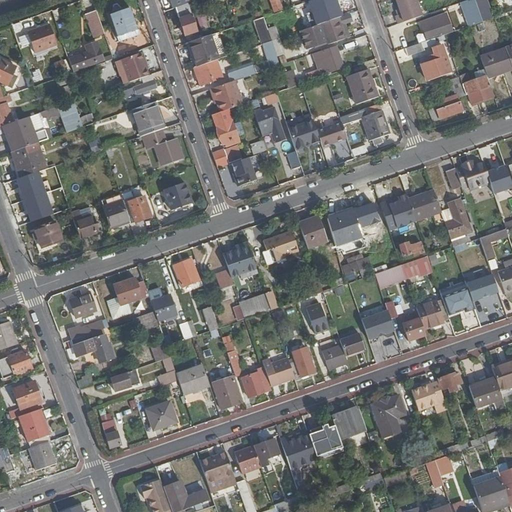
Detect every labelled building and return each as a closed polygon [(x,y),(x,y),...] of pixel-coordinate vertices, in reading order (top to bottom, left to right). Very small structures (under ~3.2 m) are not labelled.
[(187,4),(199,0),(169,0),(170,1),(171,1),(173,9),(175,8),(187,4)] [(270,0),(274,12),(282,10),(278,0),(270,0)] [(338,19),(344,17),(337,0),(316,0),(321,13),(322,17),(318,19),(317,15),(310,17),(313,27),(338,19)] [(398,25),(422,16),(416,0),(395,0),(399,9),(401,15),(397,17),(395,17),(398,25)] [(469,0),(468,0),(476,24),(482,22),(474,0),(469,0)] [(474,0),(482,22),(490,20),(482,0),(474,0)] [(188,44),(199,40),(187,4),(175,8),(187,44),(188,44)] [(61,20),(57,8),(52,10),(55,22),(61,20)] [(109,16),(116,37),(137,30),(130,9),(109,16)] [(93,39),(105,35),(97,11),(84,15),(93,39)] [(432,36),(444,32),(452,30),(447,15),(430,20),(432,26),(426,28),(424,28),(427,38),(432,36)] [(349,22),(346,16),(344,17),(338,19),(340,25),(344,23),(349,22)] [(340,25),(338,19),(313,27),(301,31),(307,50),(327,43),(328,46),(345,40),(340,25)] [(349,39),(344,23),(340,25),(345,40),(349,39)] [(50,24),(27,32),(34,52),(57,45),(50,24)] [(272,42),(279,39),(275,28),(268,30),(272,42)] [(447,40),(445,35),(434,39),(436,44),(447,40)] [(216,61),(218,60),(210,36),(199,40),(188,44),(196,68),(216,61)] [(272,42),(277,56),(284,54),(279,39),(272,42)] [(436,44),(434,39),(433,39),(422,43),(424,48),(436,44)] [(233,82),(280,65),(277,56),(272,42),(261,45),(265,57),(267,56),(269,61),(229,75),(231,82),(233,82)] [(89,56),(80,59),(81,62),(75,64),(77,70),(103,61),(96,43),(86,47),(89,56)] [(422,43),(405,49),(407,56),(424,50),(424,48),(422,43)] [(194,69),(196,68),(188,44),(187,44),(184,45),(193,69),(194,69)] [(448,64),(454,62),(451,53),(445,55),(441,45),(432,48),(434,54),(431,55),(432,60),(436,59),(442,76),(451,73),(448,64)] [(343,68),(336,46),(313,54),(318,69),(305,73),(308,82),(326,76),(333,74),(332,72),(343,68)] [(495,73),(511,68),(505,50),(480,58),(487,76),(487,78),(496,75),(495,73)] [(129,83),(148,76),(146,69),(141,53),(121,60),(129,83)] [(0,82),(12,88),(16,77),(12,75),(15,66),(0,59),(0,82)] [(59,75),(66,72),(62,60),(55,63),(59,75)] [(222,79),(216,61),(196,68),(194,69),(200,86),(222,79)] [(292,70),(283,73),(288,89),(297,86),(292,70)] [(346,78),(355,105),(378,97),(369,70),(346,78)] [(489,87),(490,86),(487,78),(487,76),(470,82),(467,74),(459,76),(461,82),(466,95),(468,94),(472,104),(492,97),(489,87)] [(58,85),(66,82),(64,76),(62,77),(63,78),(56,80),(58,85)] [(450,86),(461,83),(459,77),(446,82),(448,87),(450,86)] [(143,93),(147,92),(157,89),(154,82),(133,89),(136,96),(143,93)] [(241,105),(233,82),(231,82),(212,89),(217,103),(220,112),(228,110),(231,108),(241,105)] [(459,98),(466,96),(466,95),(461,82),(461,83),(450,86),(454,96),(458,94),(459,98)] [(279,102),(276,93),(268,96),(272,105),(279,102)] [(341,93),(333,96),(336,105),(344,102),(341,93)] [(461,103),(459,98),(458,94),(454,96),(442,100),(444,107),(437,110),(436,107),(429,109),(433,122),(466,110),(463,102),(461,103)] [(5,126),(12,123),(3,97),(1,98),(0,98),(0,127),(1,127),(5,126)] [(493,99),(492,97),(472,104),(472,106),(493,99)] [(257,99),(250,102),(260,131),(267,128),(269,135),(273,146),(286,141),(277,117),(275,117),(272,109),(264,111),(261,110),(257,99)] [(76,110),(74,102),(59,107),(62,115),(73,111),(76,110)] [(390,135),(379,104),(359,111),(369,142),(390,135)] [(152,113),(149,105),(132,111),(141,137),(143,136),(160,130),(162,130),(155,111),(152,113)] [(41,120),(57,118),(56,109),(41,110),(41,120)] [(79,129),(83,128),(81,123),(80,119),(76,110),(73,111),(79,129)] [(233,126),(228,110),(220,112),(212,115),(222,144),(225,143),(226,146),(239,141),(238,139),(233,126)] [(80,119),(81,123),(93,119),(92,115),(80,119)] [(36,144),(48,140),(45,130),(34,134),(28,118),(12,123),(5,126),(13,151),(36,144)] [(316,130),(312,119),(288,128),(296,150),(320,141),(316,130)] [(342,122),(316,130),(320,141),(323,147),(348,139),(342,122)] [(241,123),(233,126),(238,139),(245,136),(241,123)] [(10,152),(13,151),(5,126),(1,127),(9,153),(10,152)] [(112,133),(117,132),(116,126),(100,130),(104,144),(114,141),(112,133)] [(267,128),(260,131),(261,131),(263,138),(269,135),(267,128)] [(164,142),(160,130),(143,136),(147,148),(155,145),(162,166),(183,159),(175,138),(164,142)] [(263,138),(261,131),(251,134),(252,137),(249,138),(254,154),(261,152),(259,145),(262,144),(265,143),(263,138)] [(99,147),(96,148),(95,143),(90,145),(92,152),(100,150),(99,147)] [(15,157),(38,149),(36,144),(13,151),(15,157)] [(238,146),(212,154),(217,168),(221,167),(229,164),(231,163),(243,159),(238,146)] [(114,156),(111,147),(105,149),(108,158),(114,156)] [(349,162),(355,159),(351,148),(345,150),(349,162)] [(41,171),(45,169),(38,149),(15,157),(18,167),(16,168),(19,178),(41,171)] [(296,151),(287,154),(292,169),(301,166),(296,151)] [(243,159),(231,163),(239,186),(257,180),(249,157),(243,159)] [(490,183),(483,162),(473,165),(472,162),(462,165),(463,167),(456,170),(462,187),(469,185),(470,189),(490,183)] [(456,170),(455,167),(447,171),(453,190),(462,187),(456,170)] [(46,187),(41,171),(19,178),(17,179),(13,180),(15,187),(18,186),(22,195),(46,187)] [(164,191),(171,210),(192,203),(185,184),(164,191)] [(434,191),(408,200),(416,222),(442,213),(434,191)] [(405,195),(379,204),(388,230),(414,221),(405,195)] [(144,197),(135,201),(129,203),(136,223),(151,217),(144,197)] [(455,220),(445,223),(454,247),(469,242),(466,233),(470,231),(460,200),(449,203),(451,210),(455,220)] [(124,204),(123,201),(104,209),(111,229),(130,222),(124,204)] [(130,222),(131,224),(136,223),(129,203),(124,204),(130,222)] [(333,210),(325,212),(330,227),(338,224),(333,210)] [(451,210),(442,213),(445,223),(455,220),(451,210)] [(32,222),(46,217),(44,211),(30,216),(32,222)] [(79,211),(71,214),(80,239),(99,232),(94,217),(83,221),(81,217),(79,211)] [(299,223),(309,251),(329,244),(319,216),(299,223)] [(62,242),(55,222),(35,229),(42,249),(62,242)] [(274,249),(278,262),(288,258),(288,256),(301,251),(294,231),(266,241),(269,251),(274,249)] [(498,232),(480,238),(482,244),(488,262),(496,259),(490,242),(501,238),(498,232)] [(482,244),(480,238),(469,242),(454,247),(456,253),(482,244)] [(404,257),(424,250),(421,242),(413,245),(412,242),(400,246),(404,257)] [(241,273),(256,268),(251,252),(246,254),(244,249),(234,252),(241,273)] [(269,265),(278,262),(274,249),(269,251),(265,252),(269,265)] [(231,277),(241,273),(234,252),(223,256),(229,271),(231,277)] [(344,266),(349,281),(356,278),(354,271),(359,270),(365,267),(372,265),(369,257),(357,262),(355,256),(348,259),(350,264),(344,266)] [(182,281),(195,276),(195,274),(197,273),(192,259),(174,265),(177,274),(180,273),(182,281)] [(408,276),(430,268),(427,259),(405,266),(408,276)] [(505,270),(511,268),(510,261),(503,264),(505,270)] [(387,265),(374,269),(374,270),(376,274),(389,270),(387,265)] [(402,265),(389,270),(376,274),(380,288),(406,279),(402,265)] [(316,269),(319,280),(326,278),(322,267),(316,269)] [(362,279),(365,278),(376,274),(374,270),(367,272),(365,267),(359,270),(362,279)] [(511,292),(511,267),(511,268),(505,270),(497,273),(505,295),(511,292)] [(432,272),(430,268),(408,276),(409,280),(432,272)] [(231,277),(229,271),(217,275),(223,292),(234,288),(231,277)] [(497,292),(491,275),(466,284),(467,291),(471,301),(497,292)] [(356,281),(358,289),(368,285),(365,278),(362,279),(356,281)] [(334,289),(346,285),(344,279),(332,283),(334,289)] [(142,298),(150,296),(145,282),(137,284),(136,281),(128,283),(128,281),(114,286),(118,298),(107,301),(114,320),(132,314),(128,303),(142,298)] [(350,283),(352,291),(358,289),(356,281),(350,283)] [(380,305),(377,296),(379,296),(377,290),(374,291),(375,294),(371,296),(369,290),(360,293),(362,299),(360,299),(364,311),(380,305)] [(271,310),(278,308),(273,291),(266,294),(267,297),(271,310)] [(467,291),(442,299),(449,318),(473,309),(471,301),(467,291)] [(91,294),(83,297),(84,299),(71,303),(76,318),(97,311),(91,294)] [(169,295),(152,301),(153,307),(155,312),(158,321),(165,319),(176,315),(174,309),(172,304),(169,295)] [(247,319),(271,310),(267,297),(241,305),(242,309),(246,319),(247,319)] [(449,318),(442,299),(417,309),(420,318),(424,329),(444,323),(443,322),(450,320),(449,318)] [(386,304),(391,318),(398,315),(393,302),(386,304)] [(319,303),(306,308),(315,334),(329,329),(319,303)] [(219,328),(212,306),(202,309),(210,332),(219,328)] [(239,322),(246,319),(242,309),(235,311),(239,322)] [(138,317),(132,320),(136,333),(160,325),(158,321),(155,312),(144,315),(138,317)] [(410,341),(426,335),(424,329),(420,318),(404,324),(410,341)] [(0,351),(17,346),(9,323),(0,325),(0,351)] [(191,331),(188,323),(180,326),(185,340),(193,337),(191,331)] [(104,329),(70,341),(72,348),(68,349),(71,358),(97,350),(101,361),(113,357),(104,329)] [(340,341),(342,346),(346,358),(365,351),(359,334),(340,341)] [(195,343),(193,337),(185,340),(178,343),(180,348),(195,343)] [(171,357),(167,346),(166,342),(151,347),(156,362),(164,359),(171,357)] [(329,370),(348,363),(346,358),(342,346),(323,353),(329,370)] [(296,361),(302,377),(302,378),(315,373),(307,348),(293,353),(296,361)] [(228,353),(236,376),(243,374),(235,350),(228,353)] [(8,358),(14,376),(31,370),(25,352),(8,358)] [(162,386),(179,380),(177,374),(171,357),(164,359),(168,373),(159,377),(162,386)] [(262,361),(271,387),(272,386),(295,378),(289,363),(287,357),(272,362),(270,359),(263,361),(262,361)] [(496,377),(500,390),(511,386),(511,357),(505,360),(506,363),(492,368),(496,377)] [(0,377),(1,380),(14,376),(8,358),(0,360),(0,377)] [(295,378),(295,380),(302,377),(296,361),(289,363),(295,378)] [(185,396),(210,387),(202,364),(177,374),(179,380),(185,396)] [(264,388),(267,387),(265,381),(267,380),(263,369),(257,371),(258,373),(242,379),(249,398),(265,392),(264,388)] [(138,383),(134,370),(111,378),(115,390),(138,383)] [(462,383),(459,373),(439,379),(443,389),(449,387),(451,393),(458,391),(456,385),(462,383)] [(83,380),(77,382),(79,388),(93,383),(91,375),(82,378),(83,380)] [(213,383),(222,410),(242,403),(233,377),(213,383)] [(469,386),(477,408),(494,402),(497,411),(506,407),(500,390),(496,377),(487,380),(488,383),(478,386),(477,383),(469,386)] [(12,391),(20,411),(41,403),(34,383),(12,391)] [(412,392),(419,411),(438,405),(437,401),(444,399),(439,383),(430,386),(430,383),(421,386),(422,388),(412,392)] [(395,418),(405,414),(399,395),(389,399),(386,398),(380,400),(379,402),(371,405),(383,439),(400,432),(395,418)] [(177,421),(170,401),(147,409),(154,428),(177,421)] [(99,410),(103,424),(112,422),(109,408),(99,410)] [(48,436),(39,410),(36,411),(45,437),(48,436)] [(340,439),(366,430),(359,410),(333,419),(335,426),(340,439)] [(36,411),(18,417),(27,444),(45,437),(36,411)] [(112,422),(103,424),(109,448),(121,445),(117,430),(115,431),(112,422)] [(317,460),(318,462),(344,452),(340,439),(335,426),(329,428),(328,425),(323,426),(325,430),(309,435),(317,460)] [(487,437),(489,442),(505,437),(503,430),(486,435),(487,437)] [(282,441),(299,490),(305,488),(298,467),(317,460),(309,435),(308,432),(282,441)] [(474,447),(489,442),(487,437),(472,441),(474,447)] [(261,468),(269,465),(267,459),(280,455),(275,439),(254,447),(261,468)] [(55,465),(47,443),(27,450),(34,472),(55,465)] [(460,446),(462,452),(468,449),(466,443),(460,446)] [(254,447),(254,446),(235,453),(242,474),(261,468),(254,447)] [(449,456),(462,452),(460,446),(434,455),(436,461),(449,456)] [(234,475),(227,453),(208,460),(209,462),(201,465),(208,485),(234,475)] [(454,473),(449,456),(436,461),(441,477),(454,473)] [(3,467),(5,472),(12,469),(7,457),(0,459),(3,467)] [(434,489),(444,486),(441,477),(436,461),(426,464),(434,489)] [(511,470),(503,473),(511,498),(511,497),(511,470)] [(357,488),(383,479),(381,473),(355,483),(357,488)] [(383,479),(386,486),(398,482),(395,475),(383,479)] [(474,486),(483,511),(491,511),(493,511),(492,509),(510,503),(509,499),(501,476),(474,486)] [(445,488),(453,487),(450,478),(443,480),(445,488)] [(171,511),(163,487),(161,480),(140,487),(144,499),(148,497),(153,511),(171,511)] [(198,511),(211,508),(205,491),(186,498),(180,481),(163,487),(171,511),(198,511)] [(237,484),(247,511),(255,511),(245,481),(237,484)] [(331,498),(357,488),(355,483),(328,492),(331,498)] [(276,509),(276,511),(289,511),(304,507),(302,500),(276,509)] [(492,509),(493,511),(511,505),(510,503),(492,509)]
